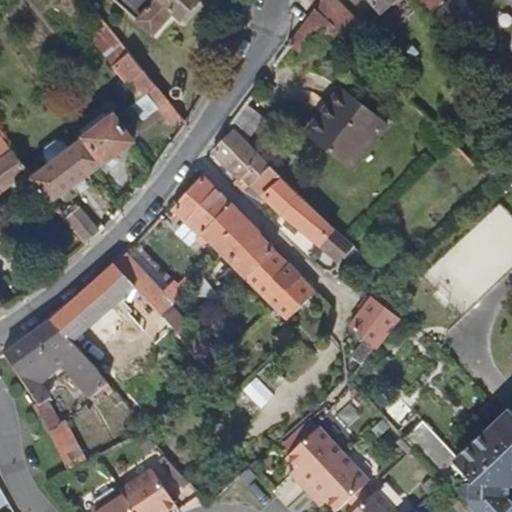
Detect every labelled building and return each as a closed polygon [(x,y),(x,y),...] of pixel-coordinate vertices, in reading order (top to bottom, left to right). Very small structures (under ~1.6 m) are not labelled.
[(182,21),(200,0),(114,0),(154,35),(173,13),(182,21)] [(366,28),(336,0),(321,0),(315,10),(350,42),(366,28)] [(368,0),(382,14),(397,0),(368,0)] [(444,1),(442,0),(415,0),(429,15),(444,1)] [(350,42),(315,10),(314,10),(293,38),(289,44),(305,57),(314,46),(320,50),(325,44),(338,55),(350,42)] [(127,82),(143,70),(107,26),(92,38),(127,82)] [(148,96),(158,88),(143,70),(127,82),(141,99),(126,111),(138,125),(139,124),(144,130),(163,115),(148,96)] [(181,116),(158,88),(148,96),(163,115),(171,124),(181,116)] [(385,131),(344,92),(330,105),(334,109),(327,117),(323,113),(306,131),(339,162),(363,136),(372,145),(385,131)] [(103,162),(132,141),(114,115),(84,137),(103,162)] [(270,167),(231,132),(213,151),(238,178),(232,184),(242,194),(247,189),(270,167)] [(0,158),(11,150),(0,135),(0,134),(0,158)] [(348,171),(372,145),(363,136),(339,162),(348,171)] [(52,201),(92,171),(103,162),(84,137),(67,150),(60,141),(54,139),(43,147),(42,155),(48,163),(31,177),(35,183),(36,181),(52,201)] [(29,172),(11,150),(0,158),(0,187),(2,191),(29,172)] [(335,225),(270,167),(247,189),(262,203),(265,200),(320,243),(335,225)] [(205,238),(233,206),(204,177),(172,212),(203,241),(205,238)] [(276,251),(258,235),(261,233),(233,206),(205,238),(225,256),(250,279),(276,251)] [(98,232),(77,208),(65,217),(86,243),(98,232)] [(357,244),(335,225),(320,243),(342,261),(357,244)] [(319,290),(276,251),(250,279),(295,319),(319,290)] [(167,299),(125,254),(115,265),(163,316),(173,306),(193,287),(187,280),(167,299)] [(88,329),(119,302),(148,333),(165,318),(163,316),(115,265),(80,295),(50,321),(82,356),(99,342),(88,329)] [(378,346),(407,314),(380,291),(378,295),(354,323),(369,337),(378,346)] [(163,316),(165,318),(170,324),(179,333),(189,324),(173,306),(163,316)] [(165,318),(148,333),(154,339),(170,324),(165,318)] [(82,356),(50,321),(27,338),(4,353),(43,402),(39,403),(50,432),(69,465),(87,456),(68,421),(60,424),(51,399),(55,395),(46,383),(67,366),(95,399),(109,387),(82,356)] [(286,350),(302,336),(296,329),(280,343),(286,350)] [(216,350),(199,333),(188,343),(205,360),(216,350)] [(364,362),(378,346),(369,337),(355,353),(358,356),(364,362)] [(360,366),(364,362),(358,356),(354,361),(360,366)] [(270,363),(258,375),(275,392),(287,380),(270,363)] [(257,378),(243,391),(261,409),(274,397),(257,378)] [(511,511),(511,413),(460,460),(477,480),(476,483),(472,485),(470,487),(469,490),(468,492),(468,495),(469,498),(471,501),(474,502),(472,508),(476,511),(511,511)] [(383,419),(372,430),(379,437),(390,426),(383,419)] [(346,448),(322,421),(290,450),(303,465),(296,472),(306,484),(346,448)] [(425,422),(408,437),(444,475),(460,460),(425,422)] [(401,438),(396,443),(406,454),(412,449),(401,438)] [(371,476),(346,448),(306,484),(316,495),(324,488),(339,505),(350,495),(363,483),(371,476)] [(167,511),(180,503),(154,467),(126,488),(142,511),(167,511)] [(255,470),(246,478),(254,486),(263,478),(255,470)] [(432,477),(421,487),(429,496),(439,486),(432,477)] [(372,493),(363,483),(350,495),(358,504),(372,493)] [(125,487),(95,509),(96,511),(142,511),(126,488),(125,487)] [(401,511),(378,487),(372,493),(358,504),(350,511),(401,511)]
